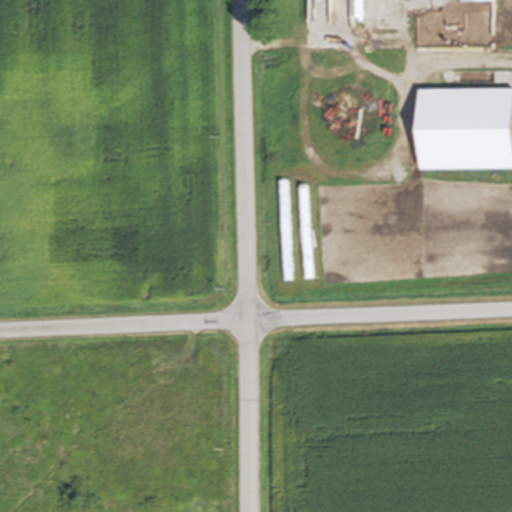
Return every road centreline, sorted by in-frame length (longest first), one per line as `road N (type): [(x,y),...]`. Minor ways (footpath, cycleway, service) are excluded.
road 1 (residential): [(0,330),(511,308)]
road 2 (tertiary): [(250,511),(241,0)]
